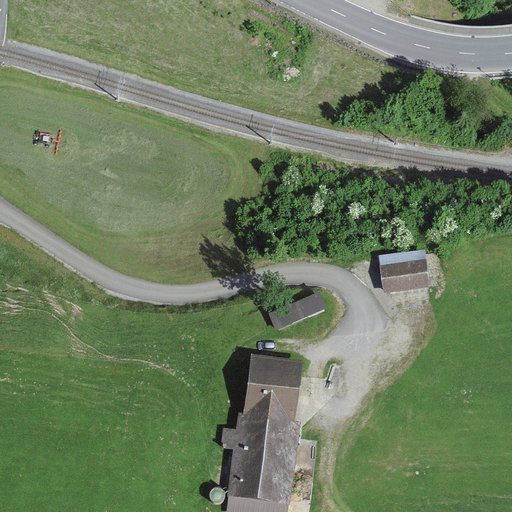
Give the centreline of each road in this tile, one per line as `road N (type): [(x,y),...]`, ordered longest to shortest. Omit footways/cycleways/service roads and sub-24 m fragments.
road 1 (track): [(335,424),(369,338),(359,296),(325,271),(150,292),(98,272),(0,210)]
road 2 (secondary): [(311,0),(428,48),(511,53)]
